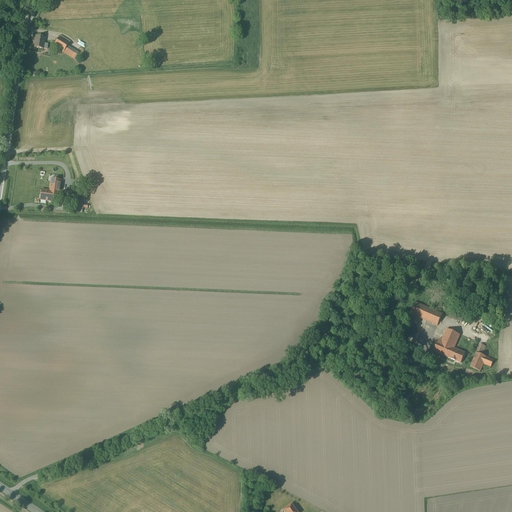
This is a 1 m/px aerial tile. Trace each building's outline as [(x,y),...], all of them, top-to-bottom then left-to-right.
[(44,39),(32,38),(30,49),(42,51),(44,39)] [(57,41),(52,49),(72,62),(77,55),(66,48),(66,47),(57,41)] [(49,179),(47,191),(57,192),(58,180),(49,179)] [(55,202),(57,192),(47,191),(39,190),(37,200),(55,202)] [(440,315),(414,304),(408,314),(435,326),(440,315)] [(440,340),(436,339),(431,352),(459,364),(464,350),(454,346),(459,334),(445,329),(440,340)] [(485,347),(478,345),(469,368),(479,372),(481,365),(490,369),(493,361),(482,356),(485,347)]
